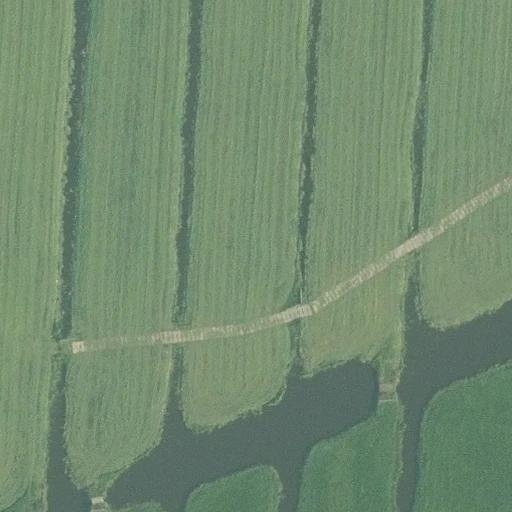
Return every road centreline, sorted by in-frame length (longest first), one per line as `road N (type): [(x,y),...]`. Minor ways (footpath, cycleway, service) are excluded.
road 1 (track): [(319,300),(272,321),(116,346),(85,417),(97,511)]
road 2 (track): [(319,300),(511,188)]
